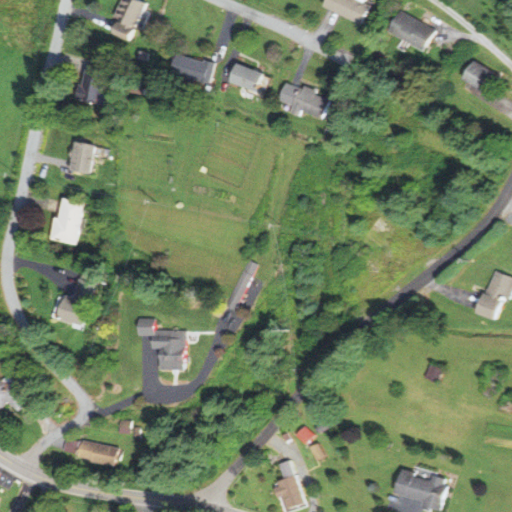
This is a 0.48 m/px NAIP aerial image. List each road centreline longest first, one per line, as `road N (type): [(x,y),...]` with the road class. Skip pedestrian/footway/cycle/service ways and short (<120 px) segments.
road 1 (residential): [(23,470),(86,405),(26,330),(7,280),(65,0),(248,13),(344,58)]
road 2 (residential): [(207,506),(378,314),(477,233),(511,180)]
road 3 (tertiary): [(230,511),(68,487),(0,456)]
